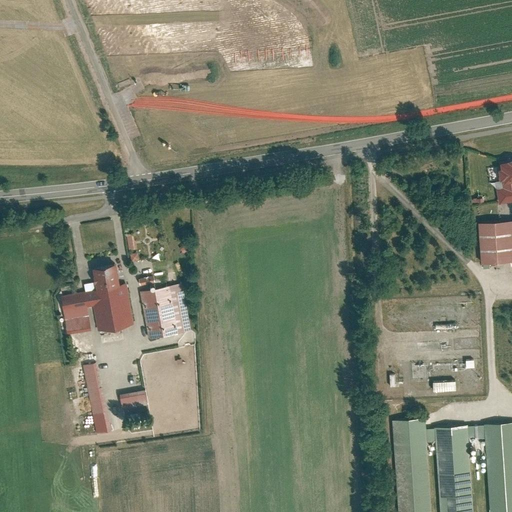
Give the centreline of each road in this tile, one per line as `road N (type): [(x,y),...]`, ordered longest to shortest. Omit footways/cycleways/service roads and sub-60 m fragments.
road 1 (tertiary): [(511,117),(139,180)]
road 2 (residential): [(65,0),(139,180)]
road 3 (unknown): [(368,153),(383,306)]
road 4 (unknown): [(103,196),(122,346)]
road 5 (tertiary): [(139,180),(0,196)]
